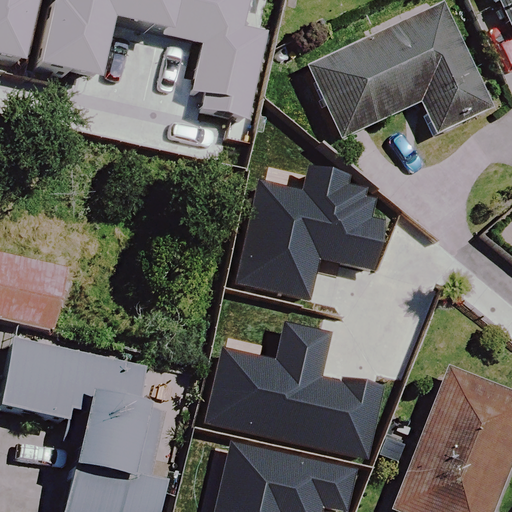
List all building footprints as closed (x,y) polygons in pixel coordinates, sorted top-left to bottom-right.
[(0,0),(0,33),(8,0),(0,0)] [(511,0),(495,0),(511,35),(511,0)] [(480,118),(429,11),(297,75),(332,148),(352,138),(409,111),(425,145),(480,118)] [(147,94),(110,80),(88,134),(125,149),(147,94)] [(367,199),(311,154),(270,206),(326,251),(367,199)] [(67,271),(0,256),(0,323),(53,333),(67,271)] [(262,469),(269,452),(331,475),(385,330),(261,284),(235,355),(261,365),(234,439),(227,457),(262,469)] [(146,511),(151,490),(139,488),(154,418),(132,413),(139,378),(1,349),(0,354),(0,419),(19,424),(55,431),(50,457),(65,460),(54,511),(146,511)] [(484,511),(511,441),(511,408),(436,379),(384,511),(484,511)]
